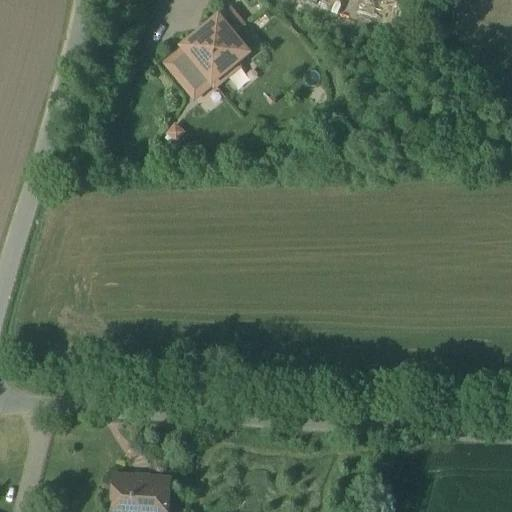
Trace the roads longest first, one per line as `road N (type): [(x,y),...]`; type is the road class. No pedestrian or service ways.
road 1 (unclassified): [(0,400),(511,430)]
road 2 (unclassified): [(82,0),(75,53),(0,295)]
